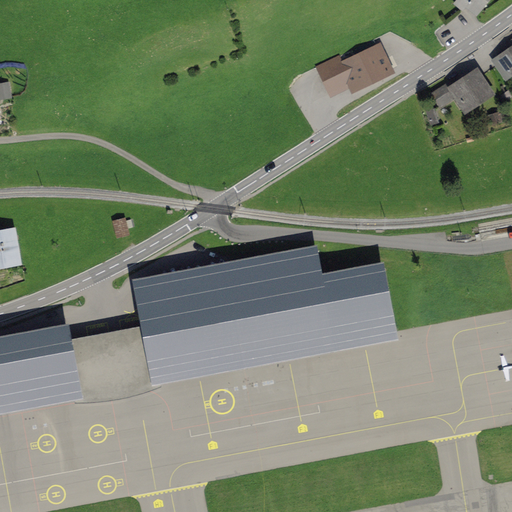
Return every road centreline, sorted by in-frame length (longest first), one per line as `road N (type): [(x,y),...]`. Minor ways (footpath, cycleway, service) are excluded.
road 1 (primary): [(511,12),(203,215)]
road 2 (tertiary): [(511,241),(473,249),(240,231),(203,215)]
road 3 (primary): [(203,215),(0,313)]
